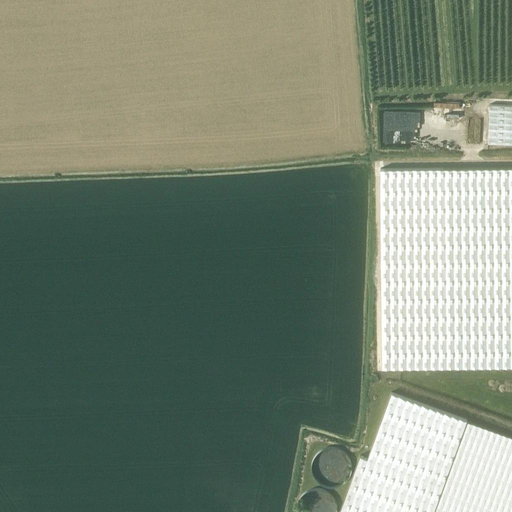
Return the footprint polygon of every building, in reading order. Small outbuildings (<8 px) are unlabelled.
[(511,104),(490,104),(488,143),(511,143),(511,104)] [(511,166),(379,168),(381,367),(446,367),(511,365),(511,166)] [(511,511),(511,436),(466,420),(467,419),(391,391),(367,457),(359,454),(339,511),(511,511)] [(342,464),(342,460),(341,457),(339,454),(337,452),(334,450),(331,448),(328,447),(325,447),(321,448),(318,449),(316,450),(313,453),(311,456),(310,458),(309,461),(309,465),(309,469),(310,472),(312,474),(314,476),(317,479),(320,480),(323,481),(327,481),(330,480),(332,480),(336,478),(338,476),(339,474),(341,471),(342,468),(342,464)] [(330,506),(330,503),(329,499),(327,496),(325,494),(322,491),(319,489),(317,489),(312,488),(309,488),(306,489),(303,491),(299,493),(297,496),(295,499),(294,503),(294,506),(294,509),(295,511),(328,511),(330,510),(330,506)]
